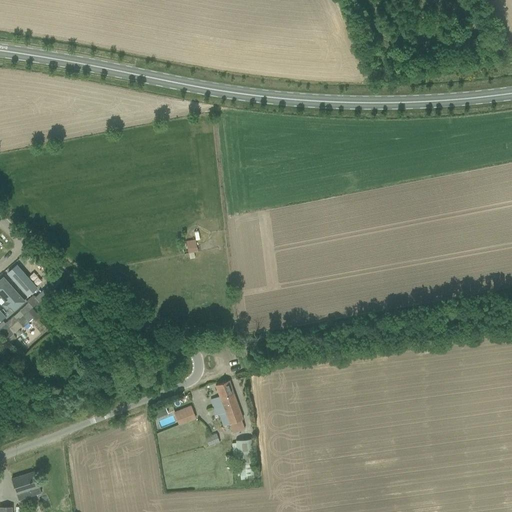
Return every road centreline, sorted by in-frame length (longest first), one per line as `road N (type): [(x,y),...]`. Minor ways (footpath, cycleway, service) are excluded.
road 1 (secondary): [(0,51),(247,96),(382,103),(511,93)]
road 2 (unclassified): [(0,456),(180,387),(196,375),(198,361),(25,243)]
